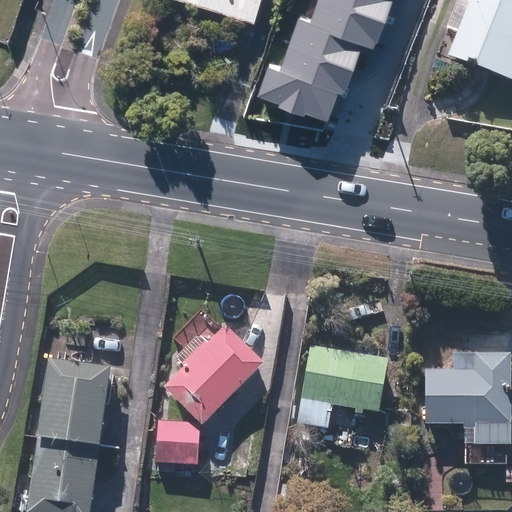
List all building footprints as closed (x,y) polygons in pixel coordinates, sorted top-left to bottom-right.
[(180,0),(253,22),(259,0),(180,0)] [(393,0),(316,0),(307,24),(299,21),(280,70),(270,66),(258,96),(332,124),(363,45),(375,50),(393,0)] [(511,0),(470,0),(448,58),(509,82),(511,75),(511,0)] [(164,391),(202,428),(262,366),(225,330),(164,391)] [(387,361),(310,347),(297,423),(326,428),(330,406),(378,414),(387,361)] [(425,373),(424,426),(475,426),(475,446),(508,446),(509,357),(455,356),(455,373),(425,373)] [(28,511),(89,511),(110,370),(49,362),(28,511)] [(159,424),(156,464),(196,467),(199,427),(159,424)]
